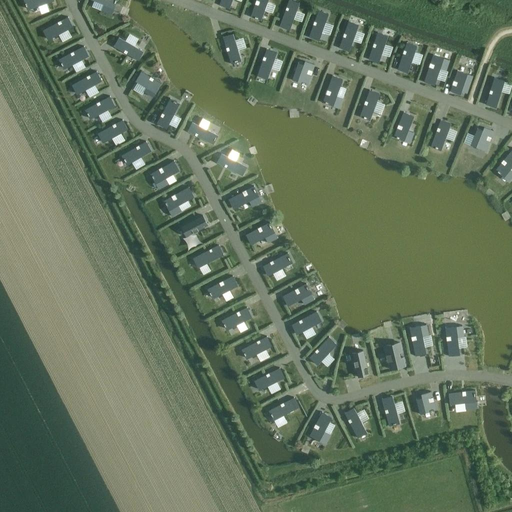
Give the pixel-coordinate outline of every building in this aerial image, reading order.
[(24,0),(26,3),(25,3),(26,7),(27,6),(28,9),(52,0),(24,0)] [(93,0),(94,0),(105,4),(102,10),(101,10),(112,14),(111,13),(115,4),(116,4),(117,0),(116,0),(93,0)] [(256,0),(250,16),(251,17),(251,16),(254,17),(254,18),(257,19),(258,18),(260,19),(264,9),(267,0),(256,0)] [(289,0),(280,26),(280,25),(289,28),(292,18),(293,18),(299,3),(298,3),(290,0),(289,0)] [(313,25),(309,37),(309,36),(319,40),(322,32),(325,22),(328,14),(319,11),(319,10),(318,10),(314,21),(314,22),(313,24),(313,25)] [(57,22),(43,30),(43,31),(44,31),(48,39),(58,34),(67,29),(72,26),(68,18),(68,17),(61,21),(61,20),(60,21),(58,22),(57,22)] [(343,37),(339,47),(339,48),(339,47),(349,51),(352,40),(356,30),(358,25),(349,22),(349,21),(348,21),(344,33),(343,34),(344,34),(343,36),(342,36),(343,37)] [(372,47),(368,59),(369,59),(378,62),(381,54),(384,44),(387,36),(378,33),(378,32),(377,32),(374,43),(373,43),(373,44),(374,44),(373,46),(372,46),(372,47)] [(223,36),(226,48),(227,50),(227,51),(231,64),(232,64),(231,63),(235,62),(238,61),(241,60),(238,50),(235,40),(233,34),(223,37),(223,36)] [(113,46),(123,52),(124,53),(124,52),(126,53),(126,54),(127,54),(138,60),(142,51),(134,46),(125,41),(119,37),(114,46),(113,46)] [(403,54),(397,69),(398,70),(398,69),(407,72),(411,61),(414,52),(416,46),(407,43),(406,42),(404,50),(403,50),(403,51),(404,51),(403,53),(402,53),(403,54)] [(70,53),(59,59),(59,60),(60,60),(61,63),(62,66),(63,66),(64,68),(72,64),(81,59),(88,56),(84,47),(84,46),(74,52),(73,51),(73,52),(71,53),(70,53)] [(262,60),(257,76),(258,75),(267,78),(271,67),(274,58),(276,53),(267,49),(266,49),(264,56),(263,56),(263,57),(264,57),(263,59),(262,59),(262,60)] [(429,67),(424,82),(424,81),(434,84),(440,68),(446,70),(445,70),(446,71),(449,60),(449,61),(433,55),(433,54),(430,63),(430,62),(429,63),(430,63),(429,66),(428,66),(428,67),(429,67)] [(298,62),(292,80),(292,79),(302,83),(305,84),(307,85),(311,75),(312,75),(311,74),(312,72),(313,72),(313,71),(315,64),(314,64),(314,65),(305,61),(304,65),(298,63),(298,62)] [(452,85),(450,91),(460,94),(461,91),(466,92),(466,93),(467,93),(473,76),(472,75),(472,76),(457,71),(458,70),(457,70),(453,80),(453,81),(452,84),(451,85),(452,85)] [(86,77),(71,85),(72,85),(77,94),(85,89),(94,84),(101,80),(97,72),(97,71),(90,75),(89,75),(87,76),(86,76),(86,77)] [(141,72),(136,81),(137,82),(147,88),(145,91),(144,91),(153,97),(152,96),(160,83),(161,84),(161,83),(154,79),(153,78),(153,79),(151,77),(150,76),(150,77),(141,71),(141,72)] [(325,94),(322,102),(323,102),(325,102),(325,103),(328,104),(329,104),(338,107),(338,108),(339,108),(343,98),(342,98),(336,96),(340,86),(342,80),(333,76),(333,75),(332,75),(327,90),(326,89),(326,90),(327,90),(326,93),(325,93),(325,94)] [(489,93),(485,105),(486,105),(486,104),(496,107),(501,91),(504,81),(494,78),(495,77),(494,77),(490,90),(489,90),(490,91),(489,93)] [(364,104),(359,117),(360,117),(360,116),(363,117),(363,118),(367,119),(367,118),(369,119),(373,110),(376,101),(379,94),(370,90),(369,90),(365,101),(365,100),(365,101),(364,103),(364,104)] [(96,103),(84,110),(85,110),(87,113),(88,116),(89,116),(90,118),(98,114),(107,109),(114,105),(110,97),(110,96),(99,102),(99,101),(98,102),(99,102),(97,103),(96,103)] [(160,116),(157,123),(157,124),(157,123),(166,128),(168,123),(173,114),(179,104),(177,103),(177,102),(174,100),(173,101),(170,99),(171,98),(170,98),(162,113),(161,113),(162,114),(161,116),(160,115),(160,116)] [(403,112),(393,137),(394,137),(396,137),(396,138),(399,139),(409,142),(409,143),(410,143),(414,133),(413,132),(413,133),(407,131),(413,117),(404,113),(404,112),(403,112)] [(112,125),(97,133),(98,134),(98,133),(103,142),(112,137),(121,132),(127,129),(122,120),(123,120),(122,120),(115,123),(114,123),(115,124),(113,125),(112,125)] [(440,120),(430,147),(431,147),(434,148),(438,150),(438,149),(440,150),(445,138),(450,124),(441,121),(441,120),(440,120)] [(187,130),(187,131),(213,144),(212,143),(214,140),(215,140),(216,137),(217,135),(208,131),(208,130),(192,122),(188,131),(187,130)] [(470,145),(471,145),(485,151),(486,151),(490,141),(490,142),(490,141),(491,138),(492,137),(491,137),(494,131),(493,131),(484,127),(483,131),(477,129),(477,128),(474,136),(470,145)] [(136,147),(121,156),(122,156),(124,159),(123,159),(125,162),(126,162),(127,164),(132,161),(140,156),(151,150),(146,142),(146,141),(139,145),(138,145),(138,146),(136,147),(136,146),(135,147),(136,147)] [(501,163),(495,170),(495,171),(496,170),(497,171),(500,174),(508,180),(508,181),(511,176),(511,170),(510,169),(511,166),(511,149),(503,160),(503,159),(503,160),(502,162),(501,162),(501,163)] [(217,162),(216,162),(242,176),(242,175),(245,168),(246,167),(237,163),(237,162),(238,162),(221,153),(221,154),(217,162)] [(158,169),(150,174),(151,174),(152,176),(153,179),(154,179),(159,188),(158,189),(169,184),(168,183),(165,178),(178,171),(173,162),(174,161),(162,167),(161,167),(161,168),(159,169),(159,168),(158,169)] [(242,192),(228,199),(228,200),(229,199),(234,208),(249,200),(252,206),(251,206),(252,207),(262,201),(261,201),(256,192),(255,188),(254,188),(253,187),(254,186),(246,190),(246,189),(245,190),(243,192),(242,191),(242,192)] [(171,196),(163,201),(164,201),(165,203),(167,206),(172,215),(171,215),(172,216),(182,211),(182,210),(181,210),(178,205),(187,200),(193,197),(188,188),(189,187),(175,194),(174,194),(174,195),(172,196),(171,196)] [(202,215),(180,227),(181,227),(186,236),(208,225),(208,224),(207,225),(202,215)] [(269,222),(245,235),(246,235),(251,244),(265,237),(268,242),(267,242),(268,243),(278,238),(277,237),(272,228),(270,224),(270,225),(269,223),(270,223),(269,222)] [(219,245),(193,258),(194,258),(198,266),(199,266),(207,262),(223,254),(218,246),(219,245)] [(269,262),(262,266),(263,267),(263,266),(267,275),(273,272),(282,268),(292,262),(291,260),(289,256),(289,257),(287,254),(288,253),(273,261),(273,260),(272,261),(270,262),(269,262)] [(233,276),(207,289),(208,289),(210,292),(209,292),(211,296),(211,295),(213,298),(222,293),(237,285),(232,276),(233,276)] [(294,290),(282,296),(282,297),(283,296),(288,305),(302,298),(304,304),(314,299),(314,298),(313,299),(308,289),(309,289),(307,286),(306,284),(306,283),(298,288),(298,287),(297,288),(295,289),(294,289),(294,290)] [(247,307),(221,320),(221,321),(222,320),(224,324),(223,324),(225,327),(226,327),(227,329),(251,316),(246,308),(247,308),(247,307)] [(298,321),(291,325),(292,325),(296,334),(302,331),(311,326),(321,321),(316,312),(317,312),(316,311),(302,319),(301,319),(301,320),(299,321),(299,320),(298,321)] [(410,327),(409,328),(411,336),(411,337),(412,340),(411,340),(412,341),(415,356),(416,356),(416,355),(426,353),(424,346),(422,336),(428,335),(429,335),(427,324),(426,324),(426,325),(410,328),(410,327)] [(446,327),(445,327),(446,336),(446,337),(446,336),(447,339),(446,339),(446,340),(447,340),(449,356),(449,355),(459,353),(458,347),(457,336),(463,335),(463,336),(464,336),(462,325),(462,326),(446,328),(446,327)] [(256,342),(241,349),(241,350),(242,350),(244,353),(243,353),(245,356),(246,356),(247,358),(256,353),(265,349),(271,346),(267,337),(267,336),(259,340),(257,341),(256,341),(256,342)] [(315,352),(309,357),(309,358),(310,358),(317,364),(321,360),(328,353),(336,344),(329,338),(329,337),(317,349),(317,348),(316,349),(317,349),(315,351),(314,351),(315,352)] [(399,342),(384,346),(386,354),(385,355),(387,361),(388,361),(390,369),(405,365),(403,357),(400,358),(398,352),(402,351),(399,342)] [(362,351),(352,353),(357,377),(358,377),(358,376),(368,374),(363,350),(362,350),(362,351)] [(266,375),(254,381),(255,381),(259,390),(267,386),(276,381),(284,377),(279,368),(280,368),(279,368),(269,373),(268,373),(266,374),(265,374),(266,375)] [(475,390),(448,393),(448,394),(449,394),(450,404),(466,402),(466,408),(465,408),(466,409),(477,408),(477,407),(476,407),(475,396),(475,393),(474,393),(474,391),(475,391),(475,390)] [(416,399),(420,414),(430,411),(430,412),(433,411),(433,410),(435,410),(436,410),(434,401),(434,400),(433,401),(433,398),(433,397),(432,397),(431,391),(430,391),(431,392),(421,394),(422,398),(417,399),(416,399)] [(382,398),(385,410),(384,410),(384,411),(385,410),(386,413),(385,413),(386,413),(389,426),(390,426),(390,425),(393,424),(393,425),(397,424),(396,423),(399,423),(396,413),(394,403),(392,396),(382,399),(382,398)] [(280,404),(268,410),(269,411),(271,414),(270,414),(272,417),(273,417),(274,419),(283,415),(298,407),(294,398),(294,397),(283,403),(283,402),(283,403),(281,404),(280,404)] [(345,412),(344,412),(348,420),(347,420),(348,420),(349,422),(349,423),(350,423),(357,438),(358,438),(358,437),(366,432),(361,422),(356,413),(353,408),(345,413),(345,412)] [(314,427),(309,436),(310,436),(310,435),(324,443),(324,444),(325,444),(330,434),(329,433),(329,434),(324,431),(329,422),(331,418),(322,413),(322,412),(315,424),(315,425),(314,427),(313,426),(313,427),(314,427)]
